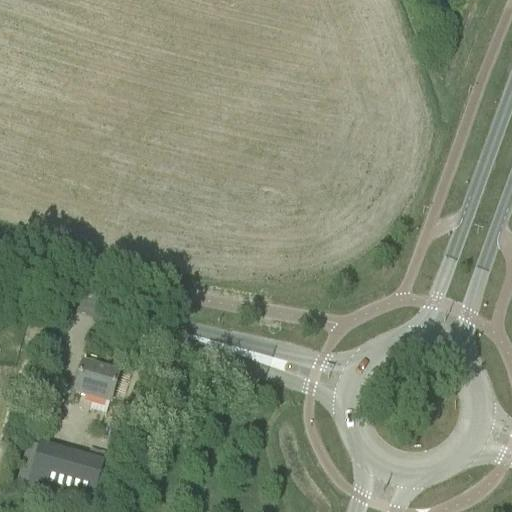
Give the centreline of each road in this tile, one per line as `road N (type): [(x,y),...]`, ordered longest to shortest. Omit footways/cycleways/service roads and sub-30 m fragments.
road 1 (secondary): [(511,91),(431,305),(402,344)]
road 2 (tertiary): [(259,362),(0,284)]
road 3 (secondary): [(456,362),(511,184)]
